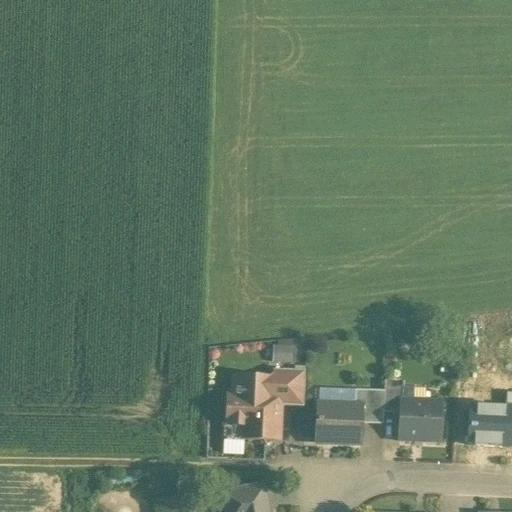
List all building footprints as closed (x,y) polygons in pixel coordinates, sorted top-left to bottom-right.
[(291,349),(270,348),(270,362),(291,363),(291,349)] [(305,372),(274,371),(274,379),(273,407),(280,407),(303,408),(305,372)] [(274,379),(234,377),(233,395),(227,395),(225,440),(279,442),(280,407),(273,407),(274,379)] [(402,383),(385,382),(384,392),(383,413),(400,414),(400,401),(401,401),(401,397),(402,383)] [(384,392),(355,391),(354,408),(362,408),(361,425),(383,426),(383,413),(384,392)] [(401,401),(400,401),(400,414),(399,442),(440,444),(442,402),(401,401)] [(354,408),(317,406),(316,443),(360,445),(361,425),(362,408),(354,408)] [(511,409),(506,409),(471,407),(469,446),(511,448),(511,445),(511,409)] [(245,455),(245,441),(226,441),(225,455),(245,455)] [(265,511),(262,491),(226,498),(228,511),(265,511)] [(198,511),(195,495),(176,499),(178,511),(198,511)] [(177,511),(175,500),(155,503),(156,511),(177,511)]
